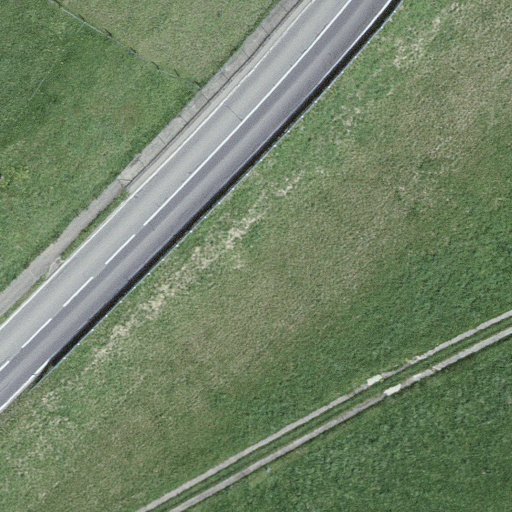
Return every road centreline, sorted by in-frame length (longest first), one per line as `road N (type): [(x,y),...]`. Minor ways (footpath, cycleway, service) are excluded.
road 1 (secondary): [(0,368),(213,152),(348,0)]
road 2 (track): [(164,511),(304,432),(511,333)]
